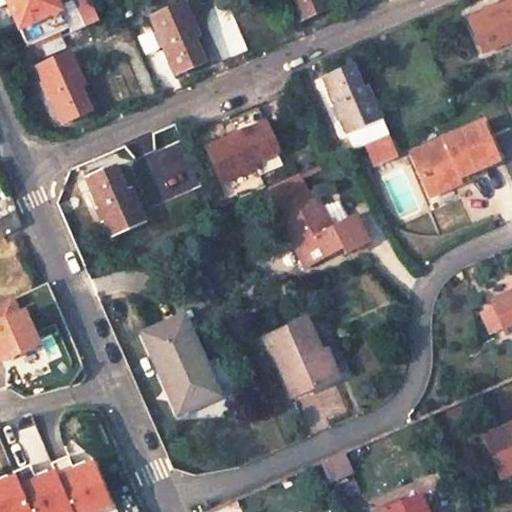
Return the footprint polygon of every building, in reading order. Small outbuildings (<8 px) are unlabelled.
[(6,0),(26,46),(69,27),(56,0),(6,0)] [(86,26),(99,20),(90,0),(79,0),(75,2),(86,26)] [(289,0),(299,20),(329,7),(325,0),(289,0)] [(511,0),(508,0),(468,17),(483,50),(504,41),(501,34),(511,29),(511,0)] [(183,3),(151,17),(176,74),(205,61),(189,26),(193,24),(183,3)] [(70,52),(37,66),(62,124),(91,111),(75,75),(79,73),(70,52)] [(388,134),(372,97),(367,100),(351,64),(322,75),(354,148),(388,134)] [(237,134),(208,146),(221,179),(254,164),(250,157),(260,152),(269,170),(283,164),(258,107),(230,119),(237,134)] [(484,120),(413,150),(430,190),(452,180),(501,159),(484,120)] [(116,165),(86,178),(110,234),(144,220),(131,189),(127,191),(116,165)] [(280,209),(310,194),(300,172),(269,185),(280,209)] [(452,180),(430,190),(433,196),(455,187),(452,180)] [(333,227),(315,191),(310,194),(280,209),(277,210),(306,265),(342,246),(346,254),(368,242),(355,216),(333,227)] [(20,227),(13,210),(4,215),(10,231),(20,227)] [(0,217),(0,233),(1,235),(10,231),(4,215),(0,217)] [(511,292),(498,298),(510,331),(511,329),(511,292)] [(0,360),(36,344),(22,312),(17,314),(10,299),(0,303),(0,360)] [(185,315),(143,333),(178,413),(220,395),(185,315)] [(323,352),(308,319),(269,335),(295,397),(330,383),(318,354),(323,352)] [(323,352),(318,354),(330,383),(341,378),(329,350),(323,352)] [(511,423),(483,436),(500,476),(511,470),(511,423)] [(84,466),(71,471),(69,466),(65,456),(49,463),(52,472),(69,511),(90,511),(108,505),(90,463),(84,466)] [(71,471),(84,466),(82,461),(69,466),(71,471)] [(47,474),(34,480),(32,475),(28,465),(11,472),(13,477),(27,511),(69,511),(52,472),(47,474)] [(34,480),(47,474),(45,470),(32,475),(34,480)] [(8,479),(0,482),(0,511),(27,511),(13,477),(8,479)] [(426,511),(419,494),(381,511),(426,511)]
